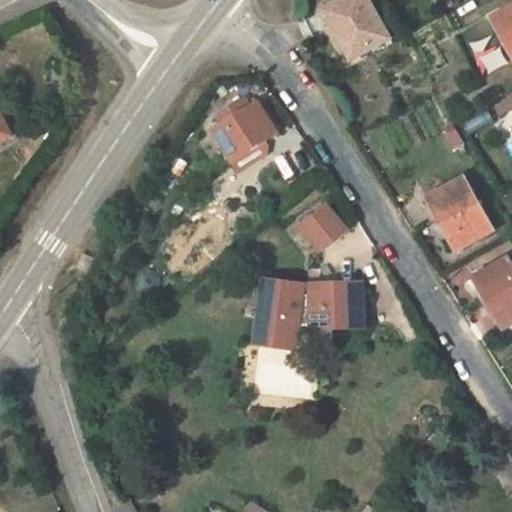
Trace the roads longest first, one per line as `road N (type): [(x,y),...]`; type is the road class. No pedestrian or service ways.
road 1 (residential): [(206,12),(262,48),(511,430)]
road 2 (tertiary): [(6,303),(170,51)]
road 3 (residential): [(87,511),(6,303)]
